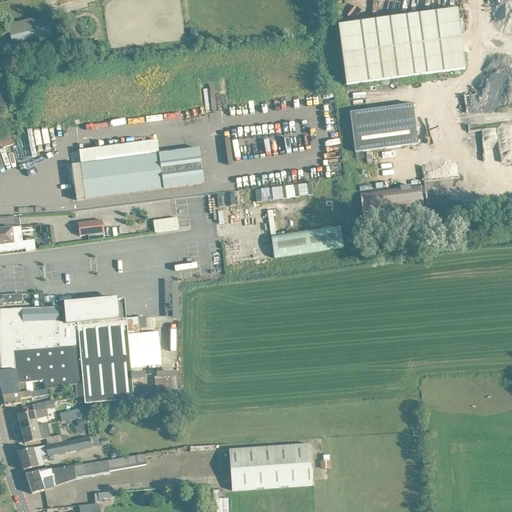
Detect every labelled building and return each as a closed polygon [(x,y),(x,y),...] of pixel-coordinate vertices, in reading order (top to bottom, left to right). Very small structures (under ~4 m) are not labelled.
[(457,10),(338,27),(346,86),(465,70),(457,10)] [(47,14),(7,24),(13,50),(53,40),(47,14)] [(11,48),(0,51),(0,61),(13,58),(11,48)] [(413,105),(350,114),(355,154),(356,154),(356,160),(363,159),(362,153),(418,145),(413,105)] [(9,134),(0,136),(0,149),(13,145),(9,134)] [(80,165),(72,166),(77,201),(204,185),(201,166),(199,149),(159,154),(158,141),(78,152),(80,165)] [(433,179),(431,163),(419,165),(421,181),(433,179)] [(420,185),(360,193),(364,224),(424,215),(420,185)] [(305,190),(292,191),(294,203),(307,202),(305,190)] [(283,192),(285,205),(293,204),(292,191),(283,192)] [(153,222),(155,234),(179,231),(177,219),(153,222)] [(80,237),(104,234),(103,222),(79,225),(80,237)] [(22,242),(20,227),(12,228),(0,229),(0,245),(5,245),(6,252),(25,250),(26,252),(35,251),(34,240),(22,242)] [(271,237),(274,259),(344,249),(340,227),(271,237)] [(278,292),(311,286),(310,280),(277,285),(278,292)] [(22,294),(0,295),(0,306),(3,306),(3,304),(22,302),(22,294)] [(0,371),(0,372),(17,371),(18,384),(33,383),(45,382),(45,389),(75,385),(82,384),(83,383),(84,397),(85,404),(133,400),(127,329),(124,299),(76,304),(76,301),(56,303),(56,308),(12,310),(0,310),(0,340),(2,370),(0,369),(0,371)] [(17,371),(0,372),(0,386),(18,384),(17,371)] [(175,378),(155,378),(155,395),(175,394),(175,378)] [(34,392),(33,383),(18,384),(0,386),(2,397),(34,392)] [(31,398),(48,395),(47,389),(34,392),(2,397),(5,407),(21,404),(20,399),(31,398)] [(37,405),(38,405),(39,411),(18,417),(21,430),(38,426),(36,419),(47,417),(46,410),(54,408),(53,401),(37,405)] [(41,440),(38,426),(21,430),(25,444),(41,440)] [(46,439),(48,446),(63,442),(62,435),(46,439)] [(48,457),(92,448),(89,437),(63,442),(48,446),(32,449),(18,453),(24,471),(45,465),(42,457),(48,455),(48,457)] [(309,445),(228,451),(231,491),(312,485),(309,445)] [(189,454),(213,452),(213,448),(189,449),(183,449),(183,456),(189,456),(189,454)] [(147,466),(145,455),(74,467),(74,466),(48,471),(45,470),(25,475),(32,495),(50,490),(50,489),(76,480),(110,475),(109,472),(147,466)] [(146,501),(136,501),(137,509),(146,509),(146,501)]
